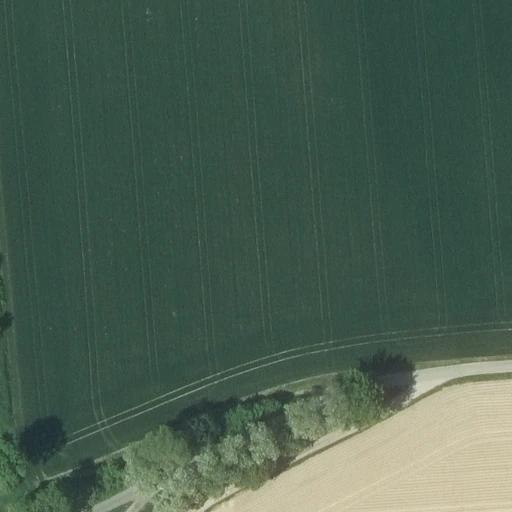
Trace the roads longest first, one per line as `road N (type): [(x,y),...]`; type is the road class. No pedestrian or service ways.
road 1 (track): [(0,362),(15,466),(21,484),(37,492),(268,398),(343,386),(349,396)]
road 2 (track): [(434,376),(374,419),(198,511)]
road 3 (track): [(312,410),(389,383),(511,372)]
